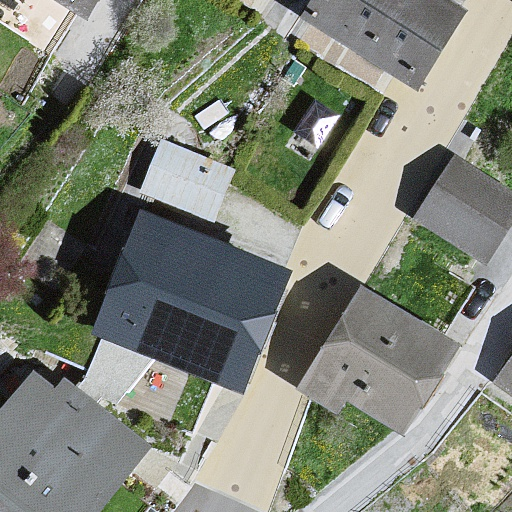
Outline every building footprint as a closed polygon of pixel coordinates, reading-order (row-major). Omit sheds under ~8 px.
[(83,0),(28,0),(67,26),(83,0)] [(452,17),(424,0),(300,0),(287,23),(396,95),(452,17)] [(230,174),(150,148),(125,204),(204,240),(230,174)] [(511,209),(433,160),(397,223),(472,272),(511,209)] [(204,240),(125,204),(71,340),(214,401),(270,270),(204,240)] [(441,357),(353,302),(341,294),(283,389),(377,450),(441,357)] [(511,329),(475,386),(511,409),(511,329)] [(112,511),(139,478),(30,393),(0,431),(0,511),(112,511)]
